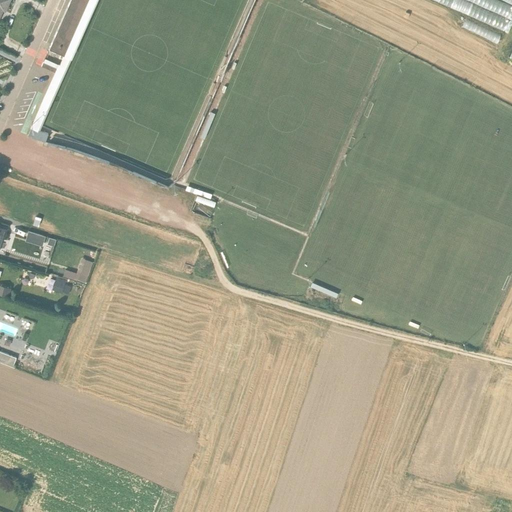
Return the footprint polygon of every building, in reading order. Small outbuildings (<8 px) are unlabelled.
[(59,58),(67,62),(93,0),(67,0),(48,43),(63,48),(59,58)] [(43,55),(65,65),(67,62),(59,58),(44,52),(43,55)] [(65,65),(43,55),(41,60),(54,66),(29,121),(31,121),(27,129),(44,136),(48,127),(40,123),(65,65)] [(209,106),(199,131),(203,133),(214,107),(209,106)] [(186,179),(185,184),(194,187),(194,186),(209,191),(211,188),(186,179)] [(196,189),(194,194),(213,201),(215,195),(196,189)] [(32,218),(38,220),(40,211),(34,209),(32,218)] [(0,221),(0,236),(2,231),(6,233),(8,224),(0,221)] [(28,224),(25,234),(41,239),(44,229),(28,224)] [(64,263),(62,270),(84,276),(91,255),(81,251),(76,266),(64,263)] [(54,274),(51,284),(61,287),(64,277),(54,274)] [(311,276),(309,280),(334,291),(336,286),(311,276)] [(0,288),(8,291),(10,282),(0,278),(0,288)] [(15,352),(0,346),(0,356),(14,362),(15,359),(13,358),(15,352)]
